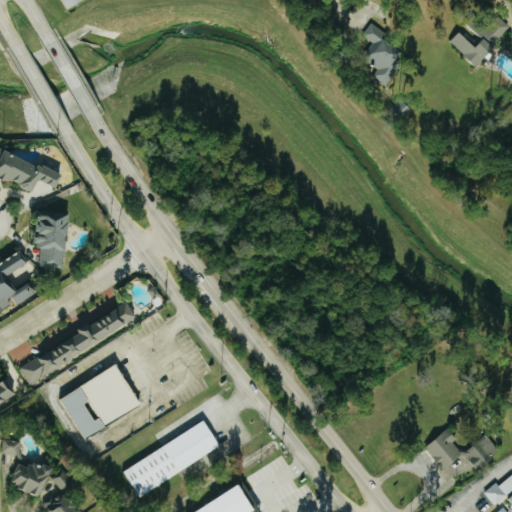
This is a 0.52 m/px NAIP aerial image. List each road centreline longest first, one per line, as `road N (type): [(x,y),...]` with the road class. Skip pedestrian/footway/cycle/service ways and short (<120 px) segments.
road 1 (secondary): [(142,250),(345,511)]
road 2 (secondary): [(390,511),(221,301)]
road 3 (residential): [(142,250),(0,341)]
road 4 (secondary): [(61,125),(142,250)]
road 5 (secondary): [(170,231),(90,110)]
